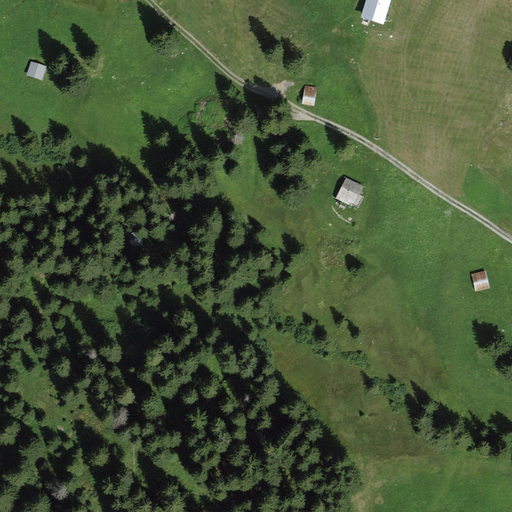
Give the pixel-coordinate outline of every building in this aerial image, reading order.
[(386,0),(366,0),(362,17),(381,22),(386,0)] [(32,57),(27,72),(43,77),(48,62),(32,57)] [(290,95),(289,84),(274,85),(275,97),(290,95)] [(307,85),(305,106),(317,107),(319,87),(307,85)] [(357,203),(366,182),(345,173),(336,195),(357,203)] [(488,270),(474,275),(481,295),(494,290),(488,270)]
